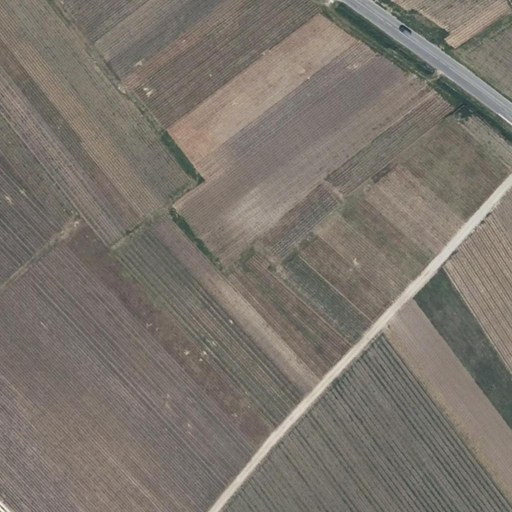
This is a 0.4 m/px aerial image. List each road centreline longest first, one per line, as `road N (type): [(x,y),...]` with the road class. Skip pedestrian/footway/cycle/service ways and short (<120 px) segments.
road 1 (track): [(216,511),(511,179)]
road 2 (secondary): [(511,110),(357,0)]
